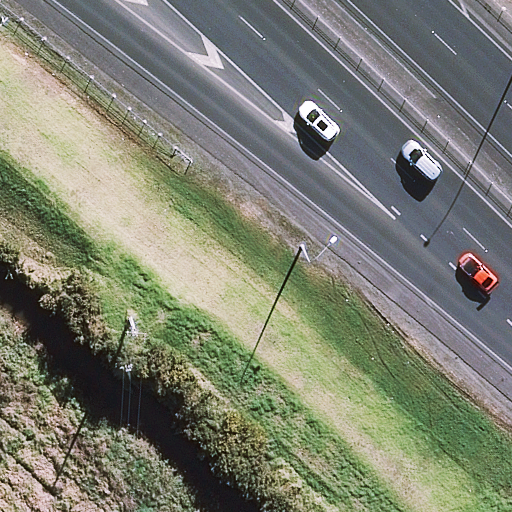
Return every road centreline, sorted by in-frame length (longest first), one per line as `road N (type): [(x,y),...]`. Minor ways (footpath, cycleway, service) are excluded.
road 1 (motorway): [(511,342),(82,0)]
road 2 (motorway): [(511,278),(220,0)]
